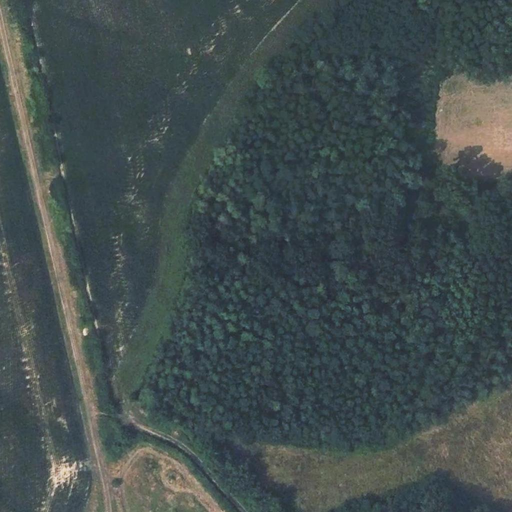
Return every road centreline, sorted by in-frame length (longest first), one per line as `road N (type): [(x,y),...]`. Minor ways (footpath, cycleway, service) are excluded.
road 1 (track): [(108,511),(0,22)]
road 2 (track): [(127,411),(184,444),(246,511)]
